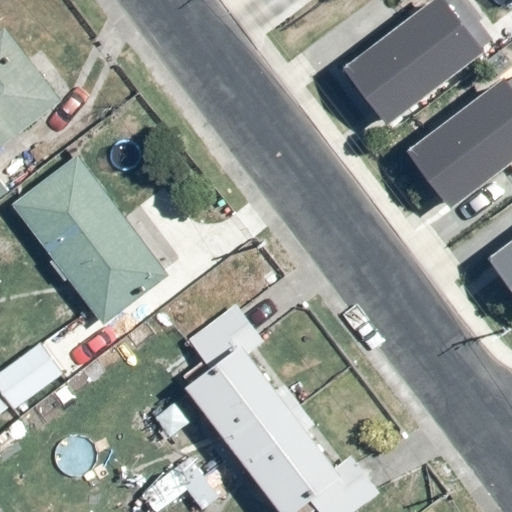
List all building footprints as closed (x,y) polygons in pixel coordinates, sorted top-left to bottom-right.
[(414,0),(434,26),(469,0),(414,0)] [(0,44),(0,197),(14,187),(0,169),(0,148),(57,104),(6,40),(0,44)] [(173,273),(82,154),(17,203),(108,322),(173,273)] [(240,303),(193,342),(209,361),(256,322),(240,303)] [(41,335),(34,341),(34,342),(16,354),(0,365),(0,385),(16,408),(67,371),(41,335)] [(302,511),(353,473),(254,344),(197,388),(292,511),(302,511)]
